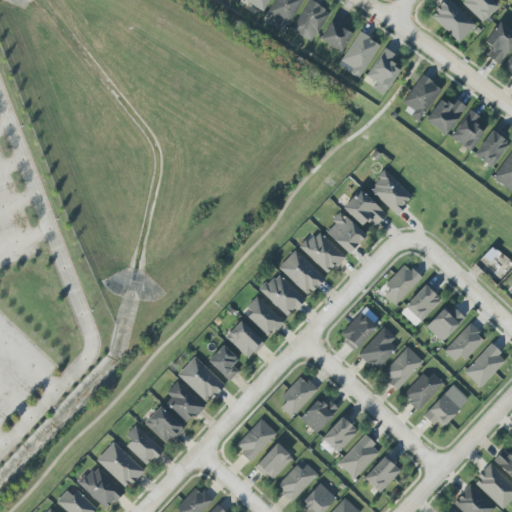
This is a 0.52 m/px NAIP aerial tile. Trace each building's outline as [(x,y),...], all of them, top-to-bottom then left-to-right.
[(267,0),(261,11),(242,0),(267,0)] [(265,13),(272,0),(302,0),(283,33),(274,27),(278,21),(265,13)] [(310,42),(290,30),(308,0),(324,9),(322,11),(327,14),(310,42)] [(431,17),(435,12),(433,10),(443,0),(449,0),(475,25),(458,43),(431,17)] [(481,22),(461,3),(464,1),(463,0),(490,0),(497,6),(481,22)] [(340,52),(318,39),(333,14),(345,21),(341,28),(350,34),(340,52)] [(483,41),(498,21),(511,31),(511,45),(497,65),(486,57),(490,51),(487,48),(489,45),(483,41)] [(357,78),(337,65),(359,32),(368,38),(367,39),(379,47),(357,78)] [(382,95),(370,88),(374,82),(365,76),(384,48),(394,55),(390,62),(394,65),(393,67),(398,71),(382,95)] [(511,75),(502,67),(511,54),(511,76),(511,75)] [(400,102),(420,75),(440,90),(417,121),(403,110),(406,106),(400,102)] [(423,119),(438,99),(444,104),(445,101),(450,104),(454,99),(465,107),(444,135),(423,119)] [(469,151),(449,136),(468,109),(480,118),(475,124),(477,127),(476,129),(482,134),(469,151)] [(491,168),(472,154),(493,127),(504,135),(501,139),(506,142),(504,143),(508,146),(491,168)] [(511,190),(510,193),(491,178),(511,149),(511,190)] [(370,191),(374,187),(372,185),(379,179),(376,177),(383,170),(410,196),(403,204),(405,206),(396,216),(370,191)] [(341,208),(358,189),(385,215),(375,225),(369,220),(366,223),(364,221),(360,225),(341,208)] [(325,233),(334,223),(331,220),(339,212),(364,236),(347,254),(325,233)] [(318,233),(344,257),(335,267),(333,265),(326,273),(297,247),(304,239),(306,242),(312,236),(314,237),(318,233)] [(277,268),(293,250),(324,278),(311,292),(309,290),(305,295),(277,268)] [(383,285),(403,265),(409,271),(411,269),(421,278),(394,305),(384,295),(389,290),(383,285)] [(277,275),(304,300),(295,309),(292,307),(285,316),(257,290),(264,282),(266,284),(272,278),(274,279),(277,275)] [(414,327),(400,313),(405,308),(403,306),(426,283),(435,291),(433,294),(438,298),(436,299),(439,302),(414,327)] [(246,317),(250,312),(245,307),(255,296),(283,323),(274,333),(271,330),(265,336),(246,317)] [(425,327),(443,307),(450,313),(453,309),(463,318),(441,342),(425,327)] [(340,335),(361,313),(376,327),(352,351),(344,343),(346,341),(340,335)] [(224,337),(238,322),(263,344),(255,354),(252,351),(246,358),(224,337)] [(463,360),(458,356),(453,361),(442,352),(469,324),(479,333),(476,335),(482,340),(463,360)] [(377,369),(370,361),(367,365),(356,354),(383,327),(394,338),(390,343),(396,349),(377,369)] [(479,387),(463,372),(490,344),(500,353),(497,356),(503,362),(479,387)] [(206,361),(221,345),(236,360),(231,365),(237,371),(227,382),(206,361)] [(382,373),(407,347),(422,362),(395,390),(386,382),(388,379),(382,373)] [(175,375),(193,356),(223,385),(210,399),(208,397),(204,402),(175,375)] [(403,394),(422,374),(426,379),(432,373),(442,384),(416,411),(407,403),(410,400),(403,394)] [(280,397),(299,377),(305,384),(308,381),(317,389),(289,417),(279,407),(285,402),(280,397)] [(164,403),(170,397),(165,393),(177,381),(203,407),(191,420),(188,418),(183,423),(164,403)] [(441,427),(435,422),(432,425),(421,415),(444,392),(460,407),(441,427)] [(299,418),(316,400),(319,403),(321,401),(324,404),(327,400),(337,409),(314,433),(299,418)] [(143,423),(158,407),(182,429),(170,441),(167,439),(164,442),(143,423)] [(336,453),(320,437),(343,414),(353,423),(350,425),(354,429),(353,431),(355,433),(336,453)] [(236,445),(260,419),(276,434),(248,462),(239,453),(241,451),(236,445)] [(125,446),(130,441),(124,436),(134,425),(162,451),(154,459),(152,457),(145,465),(125,446)] [(353,479),(337,463),(364,435),(373,444),(371,447),(377,453),(353,479)] [(95,460),(113,442),(143,471),(130,485),(128,483),(123,488),(95,460)] [(270,479),(264,474),(262,476),(252,467),(275,443),(291,458),(270,479)] [(511,479),(492,460),(503,449),(507,453),(510,451),(511,453),(511,479)] [(363,478),(386,454),(395,463),(392,465),(398,471),(378,493),(363,478)] [(277,485),(300,460),(316,474),(290,503),(281,494),(283,491),(277,485)] [(474,484),(479,479),(476,476),(488,463),(511,485),(511,497),(501,510),(474,484)] [(96,468),(123,492),(114,503),(111,501),(104,508),(75,483),(83,475),(85,477),(90,471),(92,473),(96,468)] [(302,501),(318,483),(335,499),(323,511),(302,511),(306,508),(304,506),(305,504),(302,501)] [(468,485),(493,508),(489,511),(460,511),(451,503),(468,485)] [(179,511),(175,508),(193,488),(200,494),(203,492),(212,500),(200,511),(179,511)] [(76,491),(95,509),(92,511),(65,511),(55,502),(65,491),(71,496),(76,491)] [(330,511),(343,498),(357,511),(330,511)]
